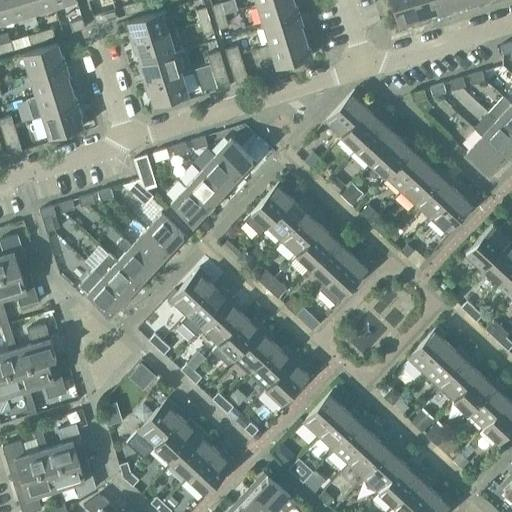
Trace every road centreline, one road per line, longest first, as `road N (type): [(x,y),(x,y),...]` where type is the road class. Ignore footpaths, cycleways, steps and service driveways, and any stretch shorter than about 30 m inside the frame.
road 1 (unclassified): [(125,142),(364,63)]
road 2 (unclassified): [(364,63),(511,21)]
road 3 (unclassified): [(0,183),(125,142)]
